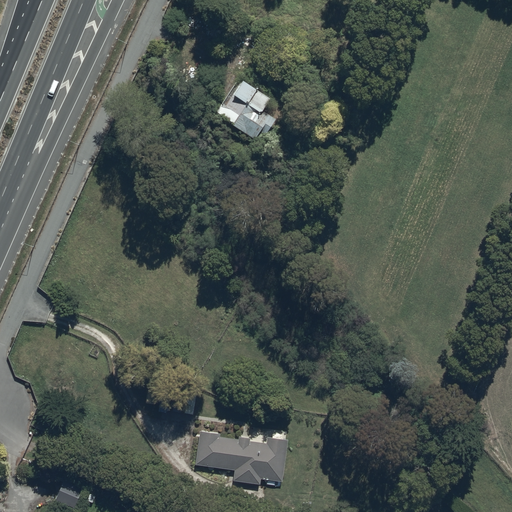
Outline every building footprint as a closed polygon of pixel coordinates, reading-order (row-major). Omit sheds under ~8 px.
[(259,60),(248,75),(263,86),(274,71),(259,60)] [(272,99),(244,80),(226,106),(223,103),(216,113),(256,140),(262,132),(266,135),(277,120),(263,111),(272,99)] [(221,434),(200,432),(196,465),(235,470),(234,481),(260,484),(261,479),(283,481),(288,440),(267,437),(267,443),(250,441),(251,438),(239,437),(238,439),(221,437),(221,434)] [(74,509),(82,491),(64,483),(55,501),(74,509)] [(400,503),(396,511),(410,511),(412,508),(400,503)]
